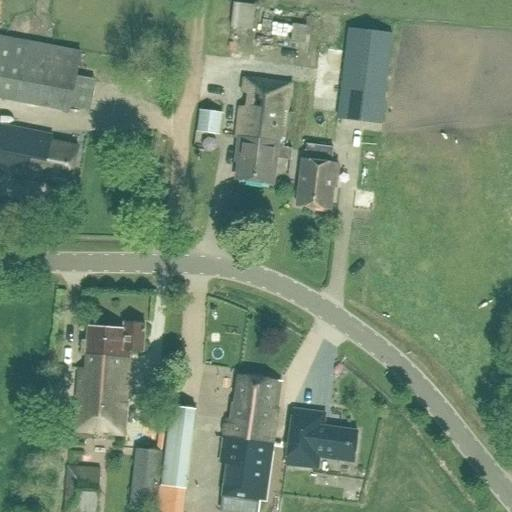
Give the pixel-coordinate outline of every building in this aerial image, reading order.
[(256,1),(247,0),(232,0),(229,26),(253,28),(256,1)] [(348,29),(338,119),(381,124),(392,34),(348,29)] [(0,97),(68,112),(80,53),(0,36),(0,97)] [(240,107),(236,138),(239,139),(237,153),(240,154),(237,179),(272,185),(276,159),(290,160),(292,146),(285,145),(291,84),(243,78),(241,93),(247,95),(246,108),(240,107)] [(0,109),(0,121),(26,127),(29,116),(0,109)] [(199,109),(197,132),(220,135),(223,113),(199,109)] [(70,184),(77,147),(51,142),(52,136),(0,125),(0,177),(26,182),(27,176),(70,184)] [(331,164),(333,147),(308,144),(306,161),(302,160),(296,206),(331,211),(335,182),(337,182),(339,165),(331,164)] [(143,351),(145,325),(124,323),(123,330),(87,327),(86,342),(82,342),(82,355),(86,355),(85,369),(79,369),(74,431),(123,435),(129,350),(143,351)] [(273,444),(281,383),(240,377),(233,421),(226,420),(223,437),(273,444)] [(186,483),(196,405),(173,403),(164,480),(186,483)] [(353,461),(357,430),(323,426),(325,413),(293,409),(286,465),(318,469),(319,457),(353,461)] [(265,501),(273,444),(223,437),(220,463),(227,464),(221,510),(232,511),(256,511),(258,500),(265,501)] [(151,511),(154,511),(159,472),(160,454),(137,451),(131,510),(151,511)] [(96,511),(99,468),(67,466),(64,511),(96,511)] [(180,511),(200,511),(201,494),(181,494),(180,511)]
